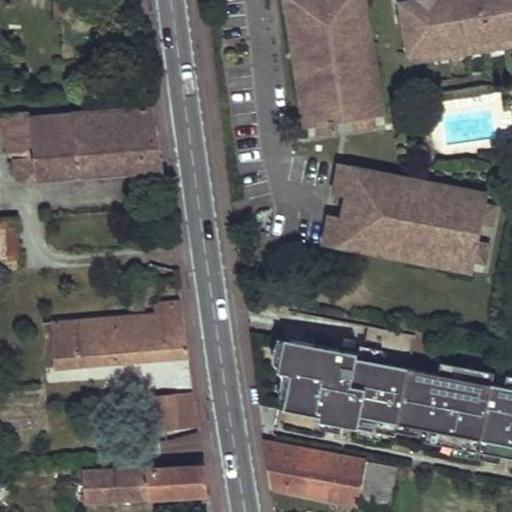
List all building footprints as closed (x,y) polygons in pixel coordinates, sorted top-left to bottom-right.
[(77,16),(75,0),(53,0),(55,18),(77,16)] [(285,0),(305,125),(313,123),(293,0),(285,0)] [(293,0),(313,123),(316,123),(319,136),(337,132),(335,120),(354,117),(356,129),(375,126),(373,114),(375,113),(357,0),(293,0)] [(357,0),(375,113),(384,112),(365,0),(357,0)] [(511,0),(409,0),(399,2),(408,54),(428,51),(447,48),(466,45),(485,42),(505,38),(511,36),(511,0)] [(487,51),(507,48),(505,38),(485,42),(487,51)] [(487,51),(485,42),(466,45),(467,55),(487,51)] [(448,58),(467,55),(466,45),(447,48),(448,58)] [(448,58),(447,48),(428,51),(429,61),(448,58)] [(429,61),(428,51),(408,54),(410,64),(429,61)] [(159,139),(154,109),(51,116),(50,113),(10,115),(13,153),(17,153),(20,183),(166,171),(159,139)] [(335,120),(337,132),(356,129),(354,117),(335,120)] [(484,201),(486,193),(341,165),(335,191),(348,194),(352,175),(484,201)] [(340,237),(472,263),(473,260),(486,263),(489,244),(476,242),(480,223),(493,225),(496,206),(484,204),(484,201),(352,175),(348,194),(344,219),(340,237)] [(325,243),(470,272),(472,263),(340,237),(344,219),(330,217),(325,243)] [(24,261),(20,221),(9,221),(12,262),(24,261)] [(489,244),(493,225),(480,223),(476,242),(489,244)] [(190,357),(183,300),(157,302),(157,312),(55,320),(58,368),(190,357)] [(369,327),(363,356),(383,360),(381,365),(409,370),(415,336),(369,327)] [(285,339),(278,372),(291,374),(285,408),(320,417),(318,420),(395,436),(398,424),(428,429),(426,442),(511,458),(511,383),(507,383),(505,387),(501,386),(492,385),(493,380),(440,371),(438,375),(409,370),(381,365),(383,360),(363,356),(285,339)] [(195,426),(191,393),(154,396),(156,429),(195,426)] [(391,510),(401,467),(266,440),(272,487),(391,510)] [(209,494),(204,458),(197,458),(197,464),(102,470),(104,501),(209,494)]
